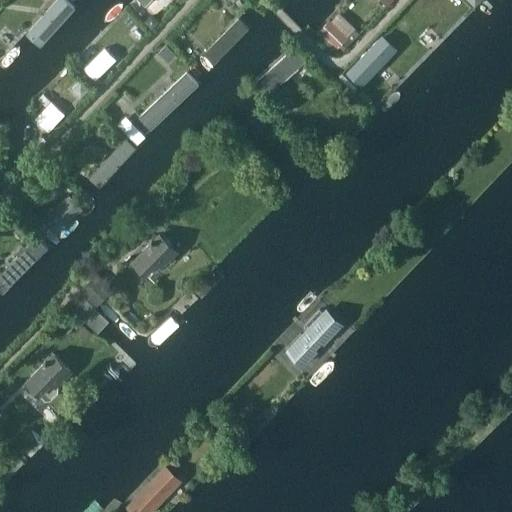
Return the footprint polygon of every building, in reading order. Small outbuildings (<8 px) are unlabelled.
[(73,10),(60,0),(53,0),(22,38),(38,51),(73,10)] [(131,0),(141,9),(149,0),(131,0)] [(234,21),(188,71),(203,84),(249,34),(234,21)] [(333,47),(346,34),(332,22),(320,35),(333,47)] [(89,26),(61,56),(73,68),(102,38),(89,26)] [(261,80),(274,93),(302,65),(289,52),(261,80)] [(73,68),(61,56),(31,87),(43,99),(73,68)] [(203,84),(188,71),(134,125),(149,139),(203,84)] [(125,138),(75,193),(88,206),(139,150),(125,138)] [(88,206),(75,193),(39,225),(55,240),(88,206)] [(0,271),(0,296),(48,246),(36,234),(0,271)] [(162,266),(176,251),(159,234),(133,261),(147,274),(158,262),(162,266)] [(97,272),(79,291),(95,307),(113,289),(97,272)] [(324,345),(344,324),(326,307),(322,311),(319,309),(303,326),(306,328),(285,349),(304,367),(318,351),(316,348),(321,342),(324,345)] [(71,371),(53,354),(28,381),(41,394),(41,393),(47,399),(50,399),(58,390),(58,387),(57,385),(71,371)] [(211,415),(205,421),(214,429),(220,422),(211,415)] [(167,465),(128,507),(132,511),(154,511),(183,481),(167,465)]
